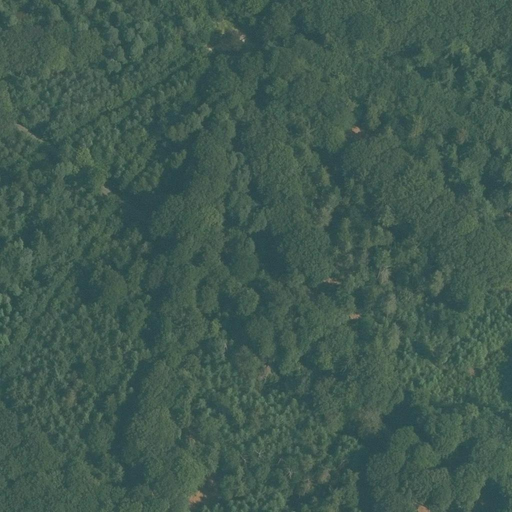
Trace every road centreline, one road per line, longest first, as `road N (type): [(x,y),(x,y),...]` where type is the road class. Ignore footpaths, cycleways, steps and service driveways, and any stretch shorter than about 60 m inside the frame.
road 1 (track): [(0,111),(183,248),(406,448),(509,511)]
road 2 (track): [(229,58),(139,511)]
road 3 (track): [(0,383),(226,57)]
road 4 (track): [(234,58),(333,388)]
road 5 (track): [(511,147),(241,52)]
road 6 (track): [(241,48),(511,27)]
road 7 (track): [(222,54),(0,181)]
road 8 (track): [(221,50),(0,66)]
